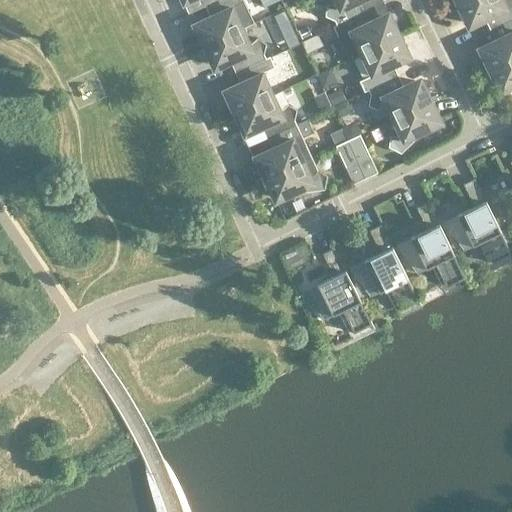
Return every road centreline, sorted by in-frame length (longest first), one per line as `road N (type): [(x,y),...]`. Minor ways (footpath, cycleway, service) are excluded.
road 1 (residential): [(259,248),(142,0)]
road 2 (residential): [(259,248),(491,138)]
road 3 (residential): [(491,138),(422,0)]
